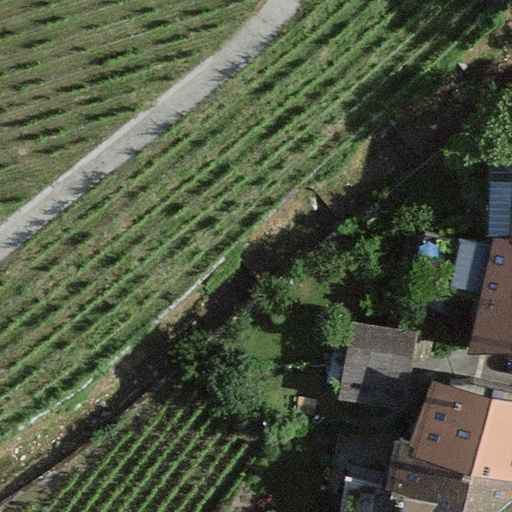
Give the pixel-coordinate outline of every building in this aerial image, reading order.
[(487,235),(494,236),(511,238),(511,143),(493,141),(487,235)] [(469,354),(511,351),(511,238),(494,236),(491,246),(416,230),(406,284),(479,300),(469,354)] [(420,336),(353,326),(341,401),(398,410),(406,361),(415,363),(420,336)] [(511,387),(435,367),(410,436),(511,467),(511,387)] [(463,502),(503,511),(511,511),(511,467),(410,436),(395,432),(388,482),(463,502)] [(388,482),(346,475),(342,511),(461,511),(463,502),(388,482)] [(503,511),(463,502),(461,511),(503,511)]
